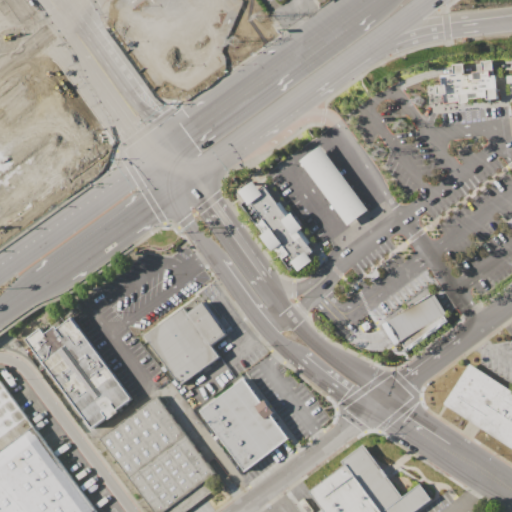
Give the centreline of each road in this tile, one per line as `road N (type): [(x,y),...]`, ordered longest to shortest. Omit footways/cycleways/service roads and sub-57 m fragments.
road 1 (primary): [(371,6),(174,149)]
road 2 (residential): [(0,358),(28,372),(132,511)]
road 3 (primary): [(151,166),(0,274)]
road 4 (residential): [(174,149),(77,7)]
road 5 (residential): [(55,25),(151,166)]
road 6 (secondary): [(379,405),(374,380),(292,315)]
road 7 (primary): [(64,269),(169,194)]
road 8 (secondary): [(265,282),(193,177)]
